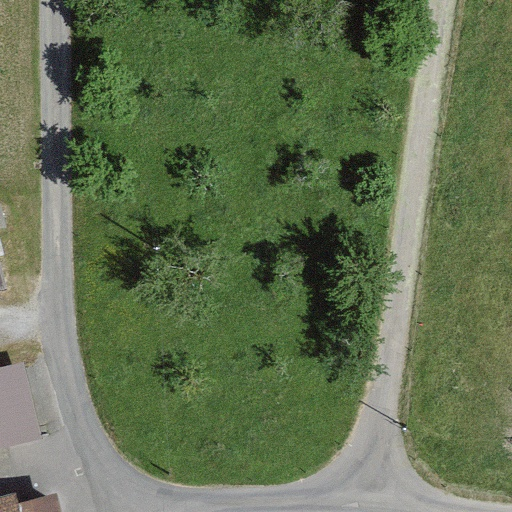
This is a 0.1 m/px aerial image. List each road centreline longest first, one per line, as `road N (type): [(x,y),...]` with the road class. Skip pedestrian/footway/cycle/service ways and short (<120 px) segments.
road 1 (residential): [(118,511),(75,407),(54,257),(52,0)]
road 2 (unclassified): [(434,511),(357,502),(118,511)]
